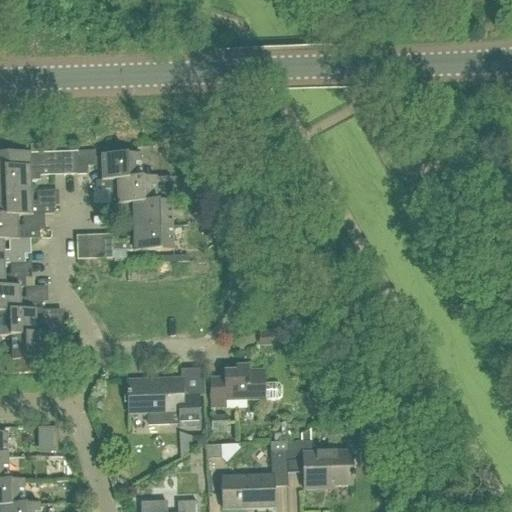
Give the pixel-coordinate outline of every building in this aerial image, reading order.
[(101,183),(111,183),(117,182),(140,182),(141,181),(140,157),(95,158),(95,152),(75,153),(76,177),(87,177),(87,168),(101,167),(101,183)] [(0,155),(0,194),(31,193),(30,179),(76,177),(75,153),(0,155)] [(156,204),(170,204),(170,179),(156,180),(141,181),(140,182),(117,182),(117,207),(126,206),(133,206),(133,205),(156,205),(156,204)] [(95,192),(111,191),(111,183),(101,183),(100,183),(95,183),(95,192)] [(0,218),(17,217),(17,218),(31,217),(31,193),(0,194),(0,218)] [(134,229),(171,228),(170,204),(156,204),(156,205),(133,205),(133,206),(134,229)] [(111,215),(127,215),(126,206),(117,207),(117,206),(111,206),(111,215)] [(37,217),(44,216),(52,216),(52,208),(37,208),(37,217)] [(17,242),(17,218),(17,217),(0,218),(0,241),(3,242),(3,243),(17,242)] [(134,254),(172,253),(171,228),(134,229),(134,254)] [(24,242),(30,241),(39,241),(38,232),(23,233),(24,242)] [(77,262),(89,261),(88,237),(76,238),(77,262)] [(89,261),(101,261),(100,237),(88,237),(89,261)] [(112,237),(100,237),(101,261),(113,261),(113,254),(125,253),(128,253),(127,245),(113,245),(112,237)] [(113,261),(113,264),(126,263),(125,253),(113,254),(113,261)] [(10,267),(25,266),(25,257),(9,258),(10,267)] [(10,281),(10,289),(19,288),(20,288),(20,289),(26,289),(25,280),(10,281)] [(0,314),(20,314),(20,313),(19,288),(10,289),(5,289),(4,290),(0,290),(0,314)] [(41,305),(25,305),(26,313),(35,313),(36,313),(41,313),(41,305)] [(36,337),(36,336),(35,313),(26,313),(20,313),(20,314),(0,314),(0,339),(12,339),(12,338),(36,337)] [(56,327),(41,328),(42,336),(51,336),(52,336),(57,336),(56,327)] [(12,338),(12,339),(13,358),(7,358),(8,376),(42,375),(42,362),(52,362),(51,336),(42,336),(36,336),(36,337),(12,338)] [(57,361),(72,361),(72,352),(57,353),(57,361)] [(248,372),(248,368),(223,368),(223,380),(212,381),(213,403),(225,403),(225,398),(245,397),(245,402),(265,402),(278,401),(281,398),(281,388),(278,385),(264,386),(264,371),(248,372)] [(182,399),(181,382),(127,384),(127,394),(126,394),(126,398),(127,398),(128,417),(147,416),(148,427),(169,426),(169,427),(170,427),(169,415),(178,415),(179,429),(199,428),(198,398),(182,399)] [(37,430),(37,454),(56,453),(55,430),(37,430)] [(286,445),(287,476),(304,475),(304,492),(324,491),(324,489),(351,488),(350,454),(311,456),(311,444),(286,445)] [(288,490),(287,476),(286,445),(271,445),(271,453),(270,453),(271,478),(222,479),(223,511),(273,510),(273,490),(288,490)] [(221,460),(220,448),(206,449),(207,461),(221,460)] [(24,508),(24,507),(23,482),(8,483),(8,484),(0,483),(0,508),(0,509),(1,508),(24,508)]
